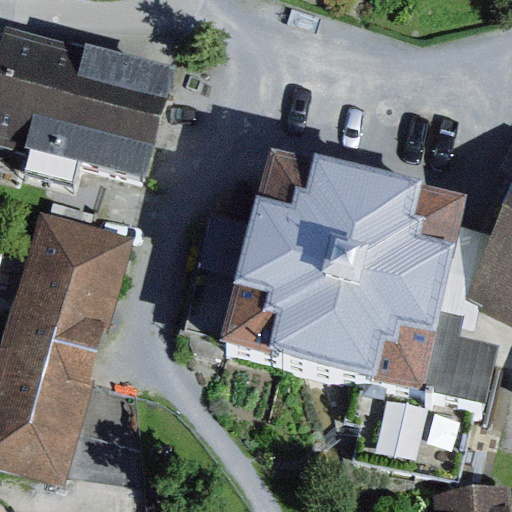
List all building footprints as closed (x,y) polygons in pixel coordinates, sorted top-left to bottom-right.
[(0,200),(134,236),(167,110),(0,66),(0,200)] [(309,173),(316,129),(278,123),(271,166),(309,173)] [(462,260),(266,218),(224,408),(347,434),(332,502),(379,511),(449,511),(461,459),(480,463),(496,390),(436,377),(462,260)] [(511,230),(456,357),(511,382),(511,230)] [(0,511),(59,511),(124,284),(29,257),(0,358),(0,511)]
